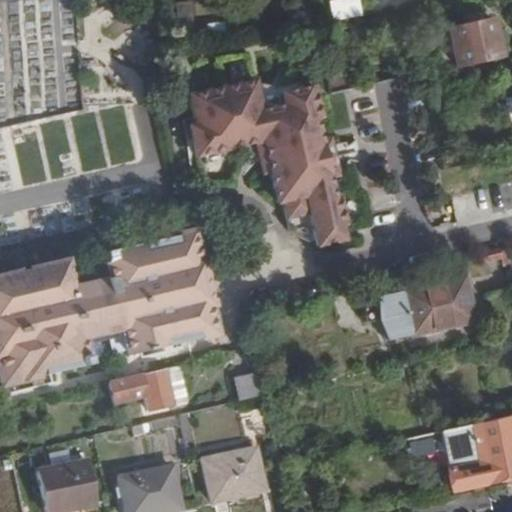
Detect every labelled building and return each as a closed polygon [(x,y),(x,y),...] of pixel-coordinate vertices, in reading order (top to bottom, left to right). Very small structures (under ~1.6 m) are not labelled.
[(330,0),(333,19),(362,17),(360,0),(330,0)] [(453,70),(499,60),(489,19),(475,22),(474,16),(455,21),(456,26),(444,29),(453,70)] [(360,71),(328,77),(329,93),(363,86),(360,71)] [(346,235),(338,200),(333,201),(328,180),(337,178),(329,142),(321,143),(317,121),(322,120),(315,87),(283,94),(262,99),(264,111),(241,116),(237,98),(235,87),(189,96),(195,126),(188,128),(194,158),(206,156),(208,164),(221,161),(219,152),(247,146),(262,144),(265,159),(258,161),(261,175),(268,174),(275,205),(282,204),(288,234),(310,229),(313,242),(315,249),(341,243),(340,236),(346,235)] [(281,89),(237,98),(241,116),(264,111),(262,99),(283,94),(281,89)] [(262,144),(247,146),(249,154),(258,161),(265,159),(262,144)] [(186,234),(168,238),(177,276),(193,274),(199,296),(182,302),(187,323),(213,318),(209,304),(214,303),(203,256),(198,257),(192,230),(185,232),(186,234)] [(46,266),(0,276),(0,365),(84,347),(82,335),(119,326),(122,338),(187,323),(182,302),(199,296),(193,274),(177,276),(168,238),(85,257),(90,279),(82,280),(83,285),(52,292),(46,266)] [(463,262),(447,266),(450,281),(462,278),(466,277),(463,262)] [(408,334),(409,335),(472,321),(462,278),(450,281),(398,292),(398,296),(377,301),(377,320),(386,338),(408,334)] [(213,318),(187,323),(191,339),(209,335),(210,337),(217,335),(213,318)] [(187,323),(122,338),(126,353),(191,339),(187,323)] [(84,347),(0,365),(0,382),(87,362),(84,347)] [(176,369),(162,372),(171,405),(185,402),(176,369)] [(171,405),(162,372),(106,386),(110,404),(142,397),(145,410),(171,405)] [(262,396),(259,382),(235,387),(238,401),(262,396)] [(179,425),(177,416),(148,423),(150,431),(179,425)] [(447,470),(445,471),(449,492),(511,478),(511,435),(511,416),(469,426),(439,433),(447,470)] [(144,424),(128,428),(131,437),(146,433),(144,424)] [(432,436),(408,443),(413,459),(437,452),(432,436)] [(208,503),(262,492),(253,449),(198,460),(208,503)] [(61,511),(95,505),(86,460),(34,470),(43,511),(61,511)] [(162,511),(179,509),(169,466),(115,478),(122,511),(162,511)]
